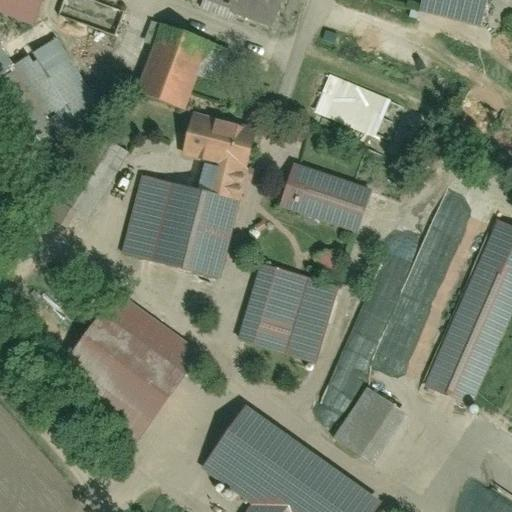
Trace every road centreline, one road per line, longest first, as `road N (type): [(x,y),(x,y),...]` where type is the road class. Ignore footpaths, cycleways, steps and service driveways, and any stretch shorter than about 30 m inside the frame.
road 1 (track): [(111,510),(180,463),(231,300)]
road 2 (track): [(111,511),(0,391)]
road 3 (track): [(140,0),(291,52)]
